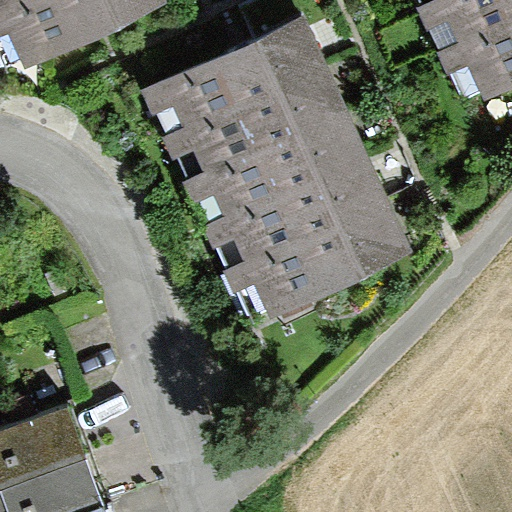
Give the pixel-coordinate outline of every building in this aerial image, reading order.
[(0,0),(0,8),(17,0),(0,0)] [(17,0),(0,8),(0,59),(1,62),(134,0),(17,0)] [(511,0),(436,0),(421,7),(441,51),(511,18),(511,0)] [(167,142),(333,65),(311,18),(145,95),(167,142)] [(511,18),(441,51),(463,97),(511,73),(511,18)] [(333,65),(167,142),(188,186),(353,109),(333,65)] [(353,109),(188,186),(209,232),(374,155),(353,109)] [(374,155),(209,232),(229,274),(394,198),(374,155)] [(394,198),(229,274),(250,319),(415,242),(394,198)] [(0,480),(88,449),(69,397),(0,421),(0,480)] [(88,449),(0,480),(0,511),(64,511),(105,498),(88,449)] [(110,511),(105,498),(64,511),(110,511)]
